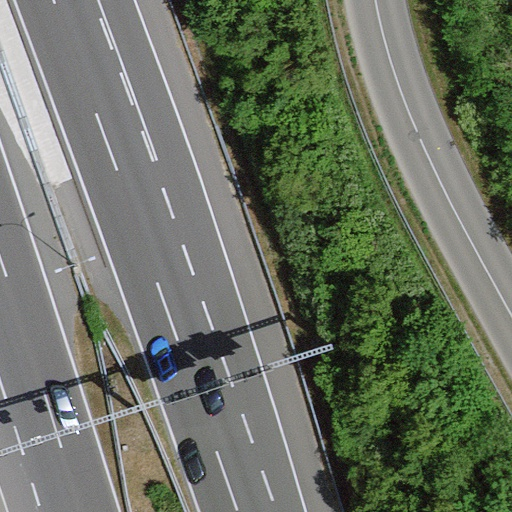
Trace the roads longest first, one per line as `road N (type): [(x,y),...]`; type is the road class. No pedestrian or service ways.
road 1 (motorway): [(241,511),(55,0)]
road 2 (tertiary): [(378,0),(431,160),(511,315)]
road 3 (motorway): [(0,265),(79,511)]
